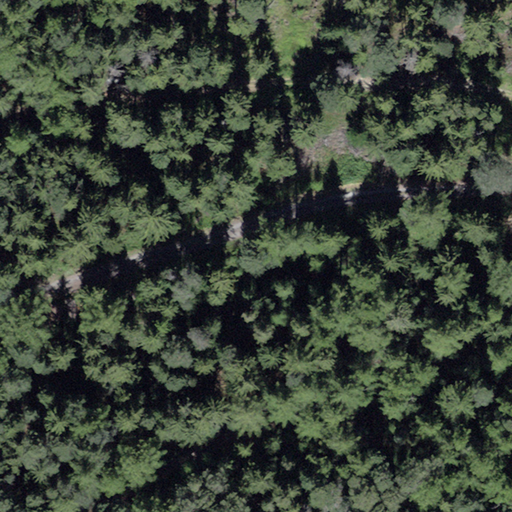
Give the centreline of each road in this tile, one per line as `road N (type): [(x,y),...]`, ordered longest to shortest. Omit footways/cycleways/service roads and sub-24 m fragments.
road 1 (track): [(0,312),(127,264),(315,216),(511,192)]
road 2 (track): [(511,91),(193,81),(0,123)]
